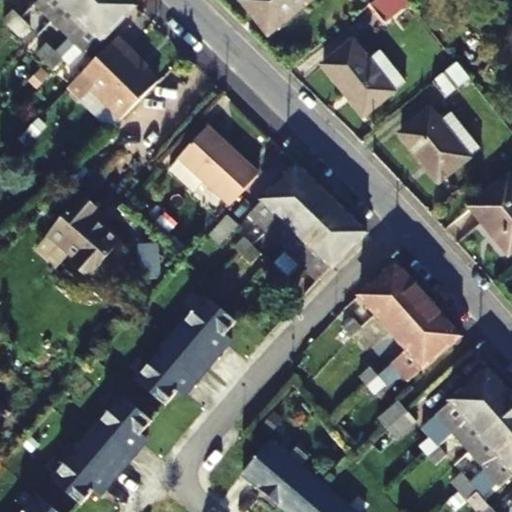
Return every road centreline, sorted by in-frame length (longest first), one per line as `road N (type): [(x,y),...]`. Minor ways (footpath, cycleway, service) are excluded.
road 1 (residential): [(410,224),(188,451),(186,485),(201,511)]
road 2 (residential): [(410,224),(186,0)]
road 3 (residential): [(511,338),(410,224)]
